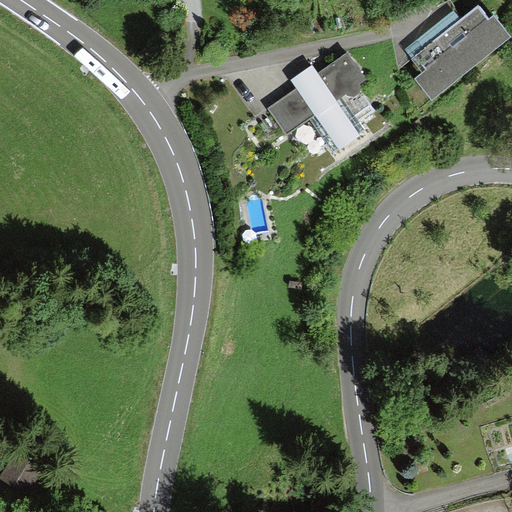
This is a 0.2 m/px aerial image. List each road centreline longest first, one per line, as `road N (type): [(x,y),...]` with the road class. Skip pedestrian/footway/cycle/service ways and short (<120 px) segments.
road 1 (tertiary): [(20,0),(141,99),(187,203),(188,324),(150,511)]
road 2 (tertiary): [(370,511),(350,333),(364,252),(392,210),(436,179),(511,169)]
